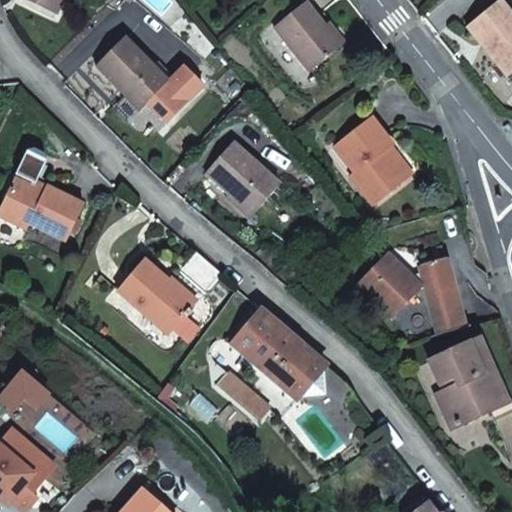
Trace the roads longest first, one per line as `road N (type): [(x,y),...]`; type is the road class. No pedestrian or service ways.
road 1 (residential): [(465,511),(355,371),(133,174),(0,29)]
road 2 (residential): [(461,108),(496,257)]
road 3 (residential): [(461,108),(379,0)]
